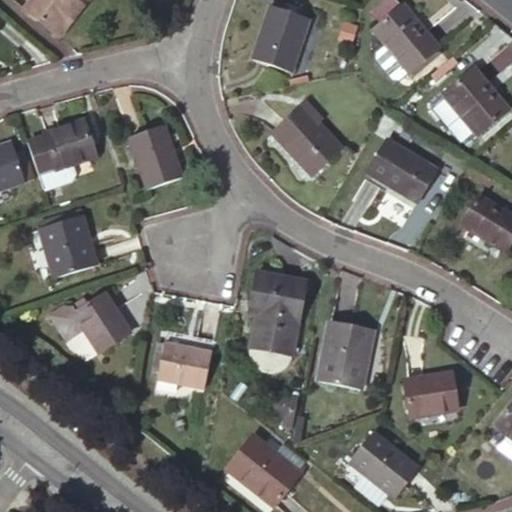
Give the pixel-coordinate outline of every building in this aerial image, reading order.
[(61,41),(94,0),(36,0),(27,13),(61,41)] [(371,30),(407,74),(437,49),(401,6),(371,30)] [(308,22),(268,8),(250,61),(290,74),(308,22)] [(437,49),(407,74),(410,78),(440,53),(437,49)] [(506,110),(472,69),(442,95),(477,135),(506,110)] [(323,121),(306,103),(302,107),(318,125),(323,121)] [(318,125),(302,107),(271,135),(310,176),(340,148),(318,125)] [(42,135),(54,171),(36,177),(41,191),(68,182),(73,176),(69,166),(94,158),(82,122),(42,135)] [(127,139),(145,191),(180,179),(163,127),(127,139)] [(11,142),(0,145),(0,191),(25,183),(11,142)] [(433,171),(385,142),(365,174),(414,203),(433,171)] [(511,239),(511,219),(475,197),(458,226),(504,254),(511,239)] [(57,218),(59,224),(80,218),(79,212),(57,218)] [(95,267),(80,218),(59,224),(37,231),(51,280),(95,267)] [(304,283),(254,274),(247,315),(255,316),(249,349),(289,357),(296,323),(297,323),(304,283)] [(84,308),(73,316),(70,312),(63,310),(51,319),(65,341),(82,330),(98,354),(128,334),(103,296),(84,308)] [(70,312),(73,316),(84,308),(81,304),(70,312)] [(358,392),(371,331),(329,322),(317,383),(358,392)] [(214,351),(216,342),(166,333),(164,342),(214,351)] [(155,381),(162,345),(155,344),(148,379),(155,381)] [(155,381),(203,391),(211,354),(162,344),(162,345),(155,381)] [(457,412),(451,373),(401,381),(407,420),(457,412)] [(296,398),(272,394),(269,416),(282,419),(280,430),(290,432),(296,398)] [(511,402),(493,426),(511,442),(511,402)] [(346,464),(393,501),(417,470),(371,433),(346,464)] [(224,471),(273,509),(299,475),(297,473),(277,458),(251,437),(224,471)] [(277,458),(297,473),(303,466),(283,451),(277,458)]
